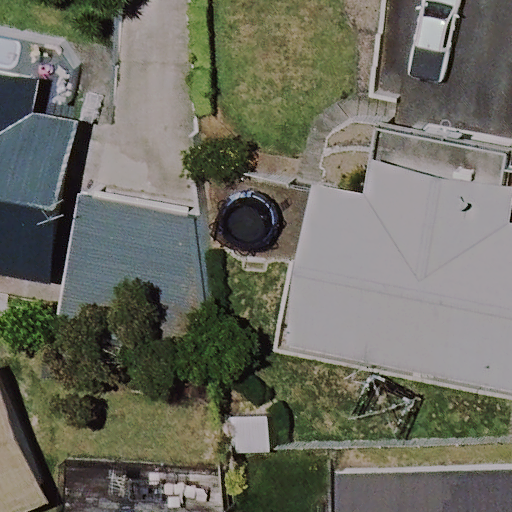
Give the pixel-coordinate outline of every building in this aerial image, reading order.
[(0,264),(53,276),(89,114),(41,103),(54,46),(0,33),(0,264)] [(511,172),(382,148),(375,187),(323,178),(293,340),(511,381),(511,172)] [(218,216),(92,194),(68,332),(194,354),(218,216)] [(0,511),(2,511),(55,494),(13,375),(0,377),(0,511)] [(511,511),(511,464),(338,469),(339,511),(511,511)]
